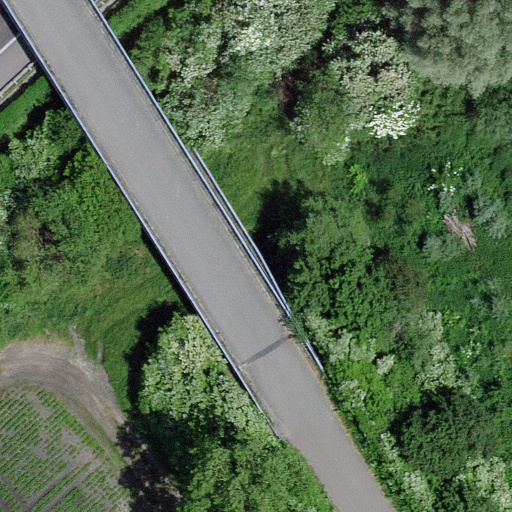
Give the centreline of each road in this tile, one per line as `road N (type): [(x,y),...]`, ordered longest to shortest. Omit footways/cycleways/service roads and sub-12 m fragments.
road 1 (track): [(45,0),(365,511)]
road 2 (track): [(181,511),(78,378),(40,365),(0,376)]
